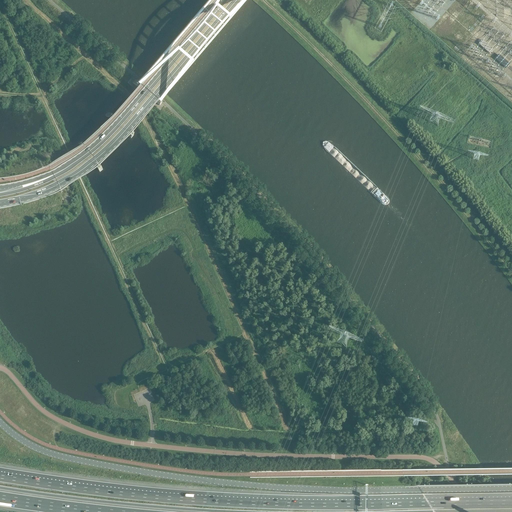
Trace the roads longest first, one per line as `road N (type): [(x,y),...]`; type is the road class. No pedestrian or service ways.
road 1 (unclassified): [(0,423),(56,455),(195,479),(327,490),(511,489)]
road 2 (unclassified): [(472,511),(430,459),(228,453),(111,439),(50,416),(0,367)]
road 3 (motorway): [(511,501),(239,501),(0,474)]
road 4 (track): [(263,0),(381,116),(511,272)]
road 5 (secondary): [(0,203),(45,190),(96,160),(237,0)]
road 6 (secondary): [(224,0),(95,148),(53,175),(0,189)]
road 7 (motorway): [(241,511),(0,487)]
road 8 (track): [(186,206),(135,101),(86,57)]
road 9 (track): [(324,397),(350,411),(395,406),(438,422)]
